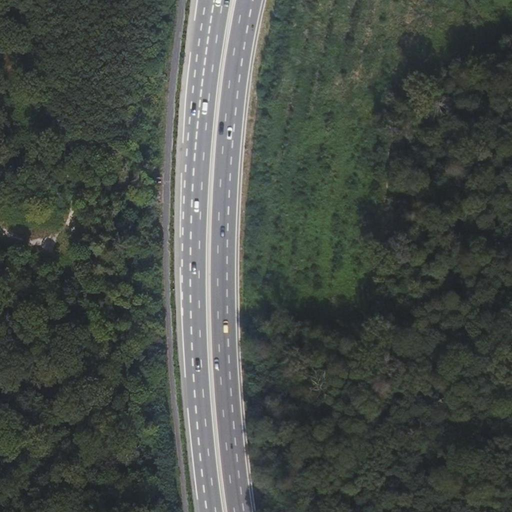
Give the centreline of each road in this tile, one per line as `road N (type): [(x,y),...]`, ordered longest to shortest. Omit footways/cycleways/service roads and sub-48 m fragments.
road 1 (trunk): [(239,511),(224,369),(223,201),(246,0)]
road 2 (trunk): [(215,0),(200,114),(193,298),(211,511)]
road 3 (track): [(334,338),(511,385)]
road 4 (track): [(53,247),(61,300),(0,384)]
